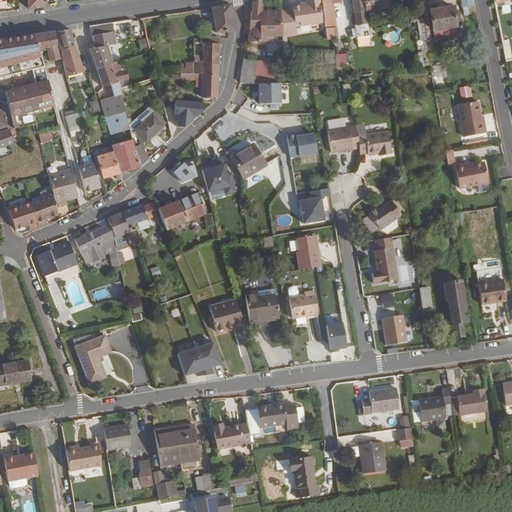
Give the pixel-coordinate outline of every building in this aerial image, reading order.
[(27,0),(28,8),(47,5),(46,0),(27,0)] [(280,11),(279,0),(261,0),(252,1),(252,12),(251,12),(251,16),(262,16),(262,23),(271,22),(272,30),(273,30),(282,29),(280,11)] [(321,23),(319,7),(320,7),(318,0),(305,0),(306,3),(299,3),(300,6),(292,7),(292,9),(280,11),(282,29),(283,46),(283,52),(284,54),(285,54),(288,54),(288,45),(286,45),(286,37),(297,35),(296,27),(321,23)] [(336,28),(332,0),(321,0),(327,40),(338,39),(337,28),(336,28)] [(365,11),(363,0),(351,0),(355,25),(367,23),(365,11)] [(386,8),(384,0),(363,0),(365,11),(386,8)] [(461,0),(464,9),(476,6),(474,0),(461,0)] [(235,30),(231,5),(212,7),(216,33),(235,30)] [(456,27),(452,6),(429,10),(432,31),(433,31),(456,28),(456,27)] [(272,30),(271,22),(262,23),(262,16),(251,16),(249,30),(247,41),(270,41),(270,30),(272,30)] [(422,67),(430,66),(424,19),(416,20),(422,67)] [(369,36),(367,24),(355,25),(357,38),(369,36)] [(112,64),(107,46),(116,44),(114,31),(103,34),(101,25),(90,27),(94,48),(89,49),(96,69),(110,65),(112,64)] [(450,37),(456,34),(456,28),(433,31),(434,38),(442,39),(450,37)] [(76,46),(70,29),(56,31),(60,50),(76,46)] [(283,46),(282,29),(273,30),(274,45),(283,46)] [(145,31),(145,30),(135,33),(137,41),(147,39),(145,31)] [(56,45),(54,32),(34,35),(38,49),(47,48),(50,62),(60,60),(56,45)] [(38,49),(34,35),(0,40),(0,68),(41,58),(40,56),(38,49)] [(218,67),(219,44),(202,43),(202,55),(202,61),(198,61),(194,61),(193,74),(202,74),(203,66),(218,67)] [(84,72),(76,46),(60,50),(66,77),(84,72)] [(255,72),(257,61),(244,58),(241,71),(255,72)] [(193,62),(185,63),(186,68),(181,68),(181,74),(193,74),(193,62)] [(125,112),(121,95),(118,82),(116,83),(113,73),(110,65),(96,69),(103,87),(110,85),(114,96),(100,101),(105,118),(116,114),(124,112),(125,112)] [(217,98),(218,67),(203,66),(202,74),(193,74),(181,74),(180,81),(195,80),(195,87),(202,88),(201,97),(217,98)] [(54,106),(48,85),(44,67),(0,77),(0,102),(8,106),(11,117),(54,106)] [(128,78),(126,69),(113,73),(116,83),(118,82),(128,78)] [(253,85),(255,72),(241,71),(240,83),(253,85)] [(471,97),(469,87),(460,89),(462,98),(471,97)] [(99,109),(97,100),(89,102),(93,111),(99,109)] [(204,119),(205,103),(177,101),(175,127),(192,129),(193,118),(204,119)] [(485,133),(482,116),(481,117),(478,101),(457,105),(463,137),(485,133)] [(11,117),(8,106),(0,102),(0,131),(9,130),(14,129),(11,117)] [(135,130),(152,114),(154,112),(150,107),(129,126),(131,135),(136,130),(135,130)] [(128,125),(124,112),(116,114),(120,127),(128,125)] [(80,122),(78,113),(65,117),(69,132),(82,127),(80,122)] [(146,142),(163,127),(152,114),(135,130),(136,130),(146,142)] [(120,143),(114,125),(108,127),(114,145),(120,143)] [(359,148),(357,137),(355,126),(327,130),(330,153),(359,148)] [(11,136),(9,130),(0,131),(0,146),(13,143),(11,136)] [(317,152),(314,131),(294,135),(298,156),(317,152)] [(391,154),(387,132),(357,137),(359,148),(360,154),(367,153),(368,155),(378,154),(378,156),(391,154)] [(81,146),(82,136),(74,135),(73,145),(81,146)] [(140,167),(134,147),(132,140),(120,143),(114,145),(111,146),(113,152),(120,173),(120,174),(140,167)] [(149,159),(143,150),(145,149),(142,143),(134,147),(140,167),(141,167),(149,159)] [(266,166),(253,143),(230,157),(243,179),(266,166)] [(445,151),(448,165),(456,164),(453,150),(445,151)] [(120,173),(113,152),(96,157),(103,178),(120,174),(120,173)] [(101,188),(93,162),(83,165),(84,168),(79,170),(85,193),(101,188)] [(229,163),(204,169),(211,200),(236,194),(229,163)] [(488,183),(484,163),(471,165),(470,163),(455,166),(459,189),(488,183)] [(178,182),(197,181),(196,165),(177,166),(178,182)] [(78,198),(70,170),(48,176),(51,188),(52,194),(55,204),(66,201),(78,198)] [(312,184),(311,176),(300,175),(303,187),(309,185),(309,184),(312,184)] [(52,194),(51,188),(40,192),(41,195),(31,199),(33,202),(52,194)] [(206,214),(198,193),(186,197),(185,198),(194,216),(191,220),(206,214)] [(58,215),(56,208),(55,204),(52,194),(33,202),(32,202),(30,203),(38,228),(47,225),(45,220),(58,215)] [(324,219),(321,195),(300,197),(303,222),(324,219)] [(194,216),(185,198),(158,210),(166,231),(191,220),(194,216)] [(402,215),(391,201),(385,205),(382,203),(376,208),(377,209),(368,214),(380,231),(402,215)] [(38,228),(30,203),(7,210),(15,229),(28,225),(30,231),(38,228)] [(137,223),(146,219),(156,216),(151,203),(143,206),(143,204),(123,212),(127,226),(128,229),(130,228),(132,231),(135,229),(134,224),(137,223)] [(427,220),(425,208),(417,209),(419,221),(427,220)] [(139,241),(135,229),(132,231),(130,228),(128,229),(127,226),(123,212),(108,218),(110,224),(114,237),(113,237),(116,252),(130,246),(129,245),(138,241),(139,241)] [(214,226),(210,213),(203,215),(207,228),(214,226)] [(429,229),(427,220),(419,221),(421,231),(429,229)] [(116,252),(113,237),(114,237),(110,224),(99,229),(99,228),(75,240),(81,254),(86,264),(92,261),(93,262),(105,257),(104,255),(109,252),(112,267),(119,265),(116,252)] [(449,244),(447,234),(435,236),(436,246),(449,244)] [(317,235),(295,239),(301,271),(323,267),(317,235)] [(398,280),(393,248),(392,248),(390,238),(374,240),(376,250),(373,251),(377,271),(372,272),(373,284),(398,280)] [(131,250),(140,246),(138,241),(129,245),(130,246),(131,250)] [(292,251),(298,250),(296,241),(290,242),(292,251)] [(71,244),(36,256),(43,278),(78,266),(71,244)] [(506,301),(503,279),(478,283),(481,305),(506,301)] [(468,322),(461,280),(443,283),(446,302),(448,302),(454,338),(464,337),(462,323),(468,322)] [(432,309),(429,287),(419,288),(422,310),(432,309)] [(280,320),(276,289),(245,294),(250,324),(280,320)] [(318,315),(315,294),(304,295),(288,298),(292,319),(318,315)] [(394,306),(392,295),(380,297),(382,308),(394,306)] [(243,325),(236,300),(209,307),(216,332),(243,325)] [(142,320),(141,314),(131,316),(132,323),(142,320)] [(406,342),(402,315),(382,319),(386,346),(406,342)] [(310,341),(321,340),(319,317),(307,319),(310,341)] [(348,350),(344,325),(327,327),(331,353),(348,350)] [(112,353),(104,335),(74,346),(89,385),(107,378),(99,358),(112,353)] [(222,364),(215,342),(178,355),(186,377),(222,364)] [(0,386),(31,381),(28,360),(0,364),(0,386)] [(511,382),(502,383),(505,405),(511,404),(511,382)] [(399,409),(396,388),(368,392),(370,399),(361,401),(364,415),(371,414),(371,413),(399,409)] [(453,416),(450,397),(449,388),(441,390),(442,396),(418,400),(411,401),(414,423),(421,422),(446,419),(445,418),(453,416)] [(486,412),(483,389),(472,390),(472,394),(450,397),(453,416),(486,412)] [(298,428),(295,405),(284,406),(284,404),(257,407),(257,410),(245,411),(247,423),(249,435),(261,433),(260,428),(286,424),(287,430),(298,428)] [(411,428),(409,416),(398,417),(400,429),(411,428)] [(251,443),(249,435),(247,423),(240,425),(239,423),(229,424),(229,425),(222,427),(222,426),(213,428),(217,449),(251,443)] [(200,465),(193,424),(174,426),(181,464),(182,468),(200,465)] [(132,447),(128,425),(104,429),(107,450),(132,447)] [(181,464),(174,426),(155,429),(161,467),(181,464)] [(413,439),(411,428),(400,429),(396,430),(398,442),(399,441),(400,448),(413,447),(412,439),(413,439)] [(385,471),(381,442),(359,445),(363,474),(385,471)] [(102,465),(99,446),(67,451),(71,471),(102,465)] [(38,476),(34,453),(3,458),(7,482),(8,482),(26,479),(38,476)] [(315,485),(311,456),(289,459),(292,473),(295,473),(297,488),(295,488),(296,498),(319,495),(318,485),(315,485)] [(153,468),(151,459),(138,461),(140,470),(150,469),(153,468)] [(285,469),(284,462),(276,463),(277,471),(285,469)] [(150,469),(140,470),(138,477),(140,486),(153,484),(150,469)] [(169,469),(153,472),(155,482),(171,479),(169,469)] [(212,490),(210,475),(209,473),(202,474),(202,476),(195,478),(198,493),(212,490)] [(438,480),(437,473),(430,474),(430,476),(423,477),(423,482),(438,480)] [(255,483),(254,475),(226,480),(227,488),(255,483)] [(140,486),(138,477),(131,479),(133,490),(140,489),(140,486)] [(25,486),(27,483),(26,479),(8,482),(9,487),(12,489),(25,486)] [(177,497),(174,482),(157,485),(159,500),(177,497)] [(172,501),(160,505),(162,511),(175,508),(172,501)]
